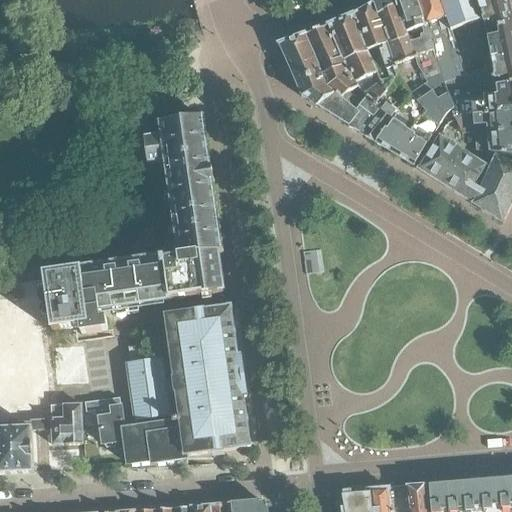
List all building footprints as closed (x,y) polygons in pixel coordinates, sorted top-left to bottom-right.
[(408,33),(396,0),(383,0),(373,6),(397,65),(415,58),(417,58),(411,42),(410,42),(408,33)] [(425,21),(419,0),(396,0),(408,33),(422,29),(424,35),(421,36),(421,37),(421,40),(411,42),(417,58),(415,58),(417,66),(427,83),(426,84),(427,87),(447,86),(446,83),(438,59),(437,59),(426,20),(425,21)] [(475,0),(419,0),(425,21),(426,20),(437,59),(438,59),(446,83),(467,77),(467,75),(452,32),(474,23),(476,22),(479,22),(481,32),(488,68),(489,69),(494,68),(492,61),(487,33),(483,21),(478,6),(475,0)] [(511,16),(507,0),(498,0),(478,6),(483,21),(487,33),(511,26),(511,16)] [(397,65),(373,6),(354,17),(367,52),(368,51),(379,48),(387,69),(397,65)] [(367,52),(354,17),(329,28),(330,28),(346,74),(350,81),(353,79),(358,83),(379,73),(378,72),(368,51),(367,52)] [(511,57),(511,26),(487,33),(492,61),(511,57)] [(350,81),(346,74),(330,28),(306,37),(319,71),(318,72),(323,87),(325,90),(331,93),(333,92),(342,98),(349,93),(359,86),(358,83),(353,79),(350,81)] [(306,37),(280,46),(302,98),(316,106),(331,93),(325,90),(323,87),(318,72),(319,71),(306,37)] [(380,107),(360,133),(377,144),(386,130),(388,131),(410,95),(426,84),(427,83),(417,66),(415,58),(397,65),(387,69),(379,48),(368,51),(378,72),(379,73),(381,83),(386,90),(376,103),(380,107)] [(511,86),(511,57),(492,61),(494,68),(489,69),(488,68),(467,75),(467,77),(446,83),(447,86),(450,96),(452,102),(499,98),(497,89),(511,86)] [(381,83),(379,73),(358,83),(359,86),(365,95),(367,93),(381,83)] [(376,103),(386,90),(381,83),(367,93),(376,103)] [(511,110),(511,86),(497,89),(499,98),(452,102),(455,110),(452,112),(455,120),(502,115),(502,111),(511,110)] [(341,98),(342,98),(333,92),(331,93),(316,106),(349,127),(358,112),(361,109),(359,108),(357,111),(341,98)] [(434,92),(418,103),(427,113),(428,114),(425,118),(441,128),(447,119),(452,112),(455,110),(452,102),(450,96),(440,101),(434,92)] [(349,93),(342,98),(341,98),(357,111),(359,108),(363,103),(349,93)] [(380,107),(376,103),(367,93),(365,95),(367,98),(363,103),(359,108),(361,109),(358,112),(349,127),(360,133),(380,107)] [(424,116),(427,113),(418,103),(410,95),(388,131),(386,130),(377,144),(385,149),(396,156),(414,126),(424,116)] [(511,133),(511,110),(502,111),(502,115),(455,120),(462,135),(475,135),(476,135),(476,134),(491,133),(511,133)] [(425,118),(424,116),(414,126),(396,156),(415,168),(440,128),(425,118)] [(81,270),(44,275),(45,279),(46,289),(47,293),(50,315),(50,319),(52,332),(75,329),(77,329),(81,328),(82,336),(109,332),(109,331),(107,319),(106,311),(113,310),(117,309),(139,306),(143,305),(224,294),(224,293),(221,274),(218,255),(222,255),(224,254),(222,242),(223,242),(223,239),(222,239),(220,230),(221,230),(221,227),(220,228),(219,219),(220,219),(219,216),(218,216),(217,207),(218,207),(218,204),(217,204),(215,195),(217,195),(216,192),(215,193),(214,184),(215,183),(213,170),(212,170),(205,119),(200,120),(161,125),(163,139),(144,141),(148,167),(161,165),(162,169),(167,168),(168,176),(167,176),(167,179),(168,179),(169,187),(168,187),(169,190),(170,190),(171,199),(170,199),(170,202),(171,202),(173,211),(172,211),(172,213),(173,213),(174,223),(174,225),(175,225),(176,234),(175,234),(175,237),(176,237),(177,246),(177,248),(178,248),(179,257),(178,257),(178,259),(166,261),(166,259),(161,260),(161,261),(83,272),(83,270),(81,270)] [(511,133),(491,133),(476,134),(476,135),(475,135),(475,144),(476,152),(489,153),(489,154),(511,157),(511,133)] [(488,165),(464,151),(441,136),(419,170),(434,180),(439,183),(467,201),(471,204),(480,189),(475,186),(488,165)] [(511,163),(495,156),(480,189),(471,204),(504,224),(511,206),(511,163)] [(306,262),(307,273),(323,271),(321,252),(305,253),(306,262)] [(25,295),(24,287),(14,288),(15,296),(25,295)] [(234,332),(231,311),(232,311),(232,308),(166,318),(175,381),(165,383),(162,363),(147,365),(145,346),(129,348),(132,367),(129,367),(137,420),(170,415),(167,396),(177,394),(181,420),(174,421),(175,424),(131,430),(130,425),(124,426),(126,443),(129,466),(153,462),(153,465),(188,460),(188,458),(223,453),(223,452),(248,448),(248,449),(252,448),(251,445),(250,445),(247,422),(248,422),(248,420),(247,420),(244,398),(247,397),(247,394),(246,394),(241,360),(242,360),(242,357),(238,358),(235,336),(236,336),(236,332),(234,332)] [(103,401),(102,402),(86,404),(87,413),(104,411),(103,401)] [(82,405),(52,406),(53,444),(84,445),(83,423),(82,405)] [(126,443),(124,426),(122,408),(112,409),(113,417),(96,420),(98,431),(101,431),(104,446),(108,450),(116,449),(118,444),(126,443)] [(0,475),(34,474),(32,424),(20,424),(20,429),(0,430),(0,475)] [(511,511),(511,479),(445,485),(424,487),(426,511),(511,511)] [(426,511),(424,487),(407,489),(409,511),(426,511)] [(409,511),(407,489),(385,490),(369,491),(344,494),(343,493),(339,498),(339,499),(340,499),(342,511),(409,511)] [(262,503),(248,504),(248,511),(267,511),(267,507),(262,503)]
